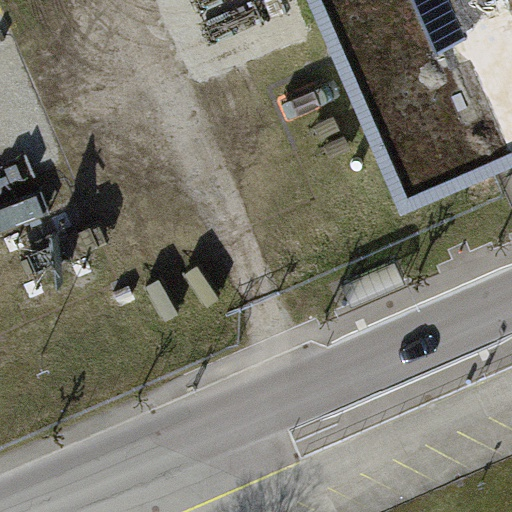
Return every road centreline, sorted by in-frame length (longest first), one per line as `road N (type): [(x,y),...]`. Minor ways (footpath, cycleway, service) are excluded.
road 1 (residential): [(511,297),(14,511)]
road 2 (track): [(299,388),(128,0)]
